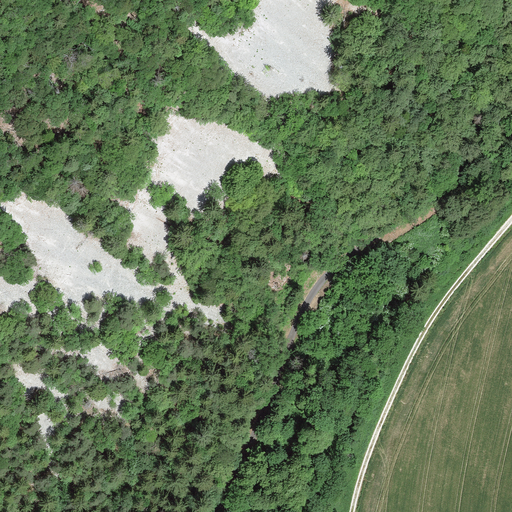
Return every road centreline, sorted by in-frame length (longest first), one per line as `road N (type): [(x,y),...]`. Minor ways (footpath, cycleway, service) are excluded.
road 1 (track): [(217,511),(324,279),(458,177),(511,109)]
road 2 (track): [(511,218),(428,323),(362,471),(352,511)]
